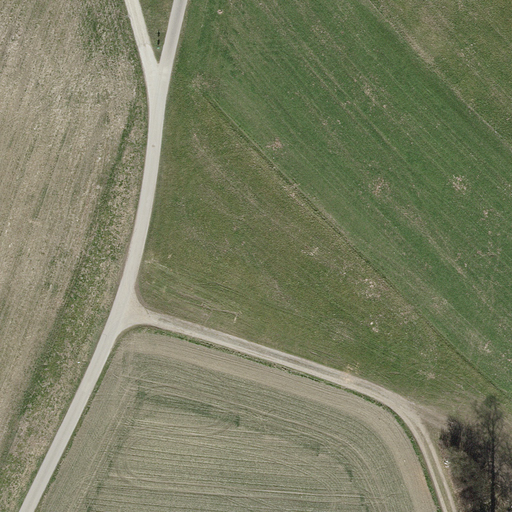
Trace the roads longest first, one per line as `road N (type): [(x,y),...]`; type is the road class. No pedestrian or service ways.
road 1 (track): [(181,0),(121,308),(26,511)]
road 2 (track): [(121,308),(410,405),(477,440),(511,484)]
